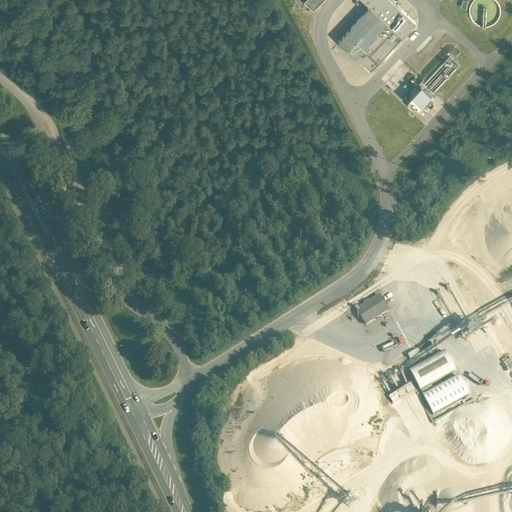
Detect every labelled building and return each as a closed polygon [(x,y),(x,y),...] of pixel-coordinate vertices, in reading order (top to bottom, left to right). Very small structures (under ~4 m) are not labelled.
[(411,18),(392,0),(370,0),(368,3),(371,5),(339,39),(358,56),(378,34),(388,43),(411,18)] [(423,106),(436,92),(426,82),(413,97),(423,106)] [(380,296),(357,311),(366,325),(389,310),(380,296)] [(430,342),(420,348),(423,353),(433,347),(430,342)] [(418,349),(408,355),(410,359),(421,353),(418,349)] [(445,352),(410,371),(420,391),(456,371),(445,352)] [(459,377),(423,396),(433,416),(469,396),(459,377)] [(408,394),(416,390),(413,385),(405,389),(408,394)]
